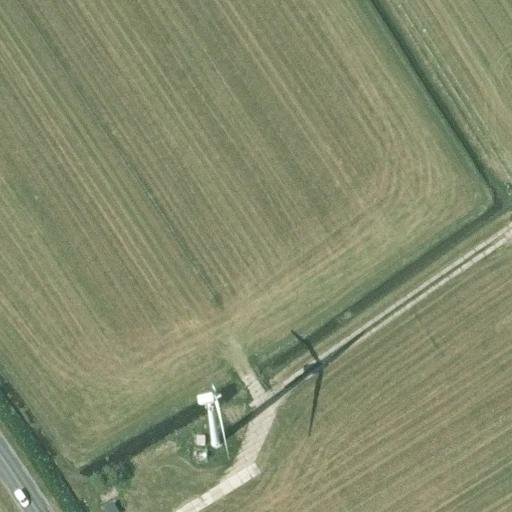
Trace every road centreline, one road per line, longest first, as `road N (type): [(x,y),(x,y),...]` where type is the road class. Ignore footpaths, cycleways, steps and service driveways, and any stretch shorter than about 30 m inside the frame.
road 1 (track): [(266,396),(511,231)]
road 2 (track): [(511,177),(398,0)]
road 3 (track): [(187,511),(244,478),(266,396)]
